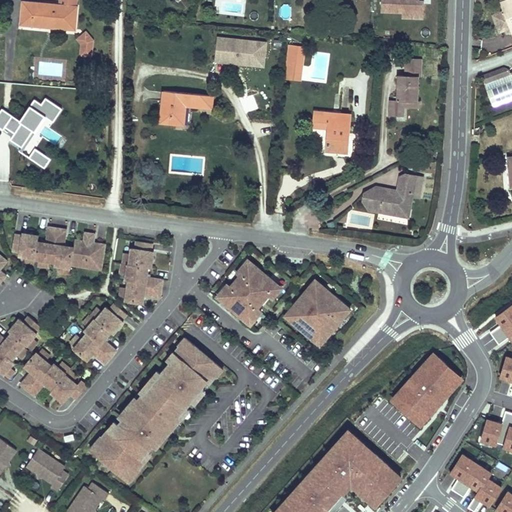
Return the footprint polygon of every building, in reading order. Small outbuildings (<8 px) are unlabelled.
[(75,29),(77,7),(76,7),(76,0),(60,0),(60,5),(23,2),(21,24),(50,27),(50,25),(53,25),(53,27),(75,29)] [(423,18),(424,4),(431,4),(430,0),(381,0),(381,11),(402,12),(402,18),(423,18)] [(511,0),(499,0),(504,11),(493,15),(499,32),(510,28),(511,33),(511,0)] [(91,55),(93,40),(86,33),(79,39),(82,44),(81,54),(91,55)] [(265,61),(267,43),(218,37),(217,54),(225,55),(224,62),(234,63),(235,57),(241,58),(240,64),(251,65),(252,59),(265,61)] [(293,78),(303,79),(303,47),(293,47),(293,78)] [(224,62),(225,55),(217,54),(216,61),(224,62)] [(421,69),(422,59),(407,59),(406,68),(421,69)] [(94,81),(96,64),(88,63),(86,80),(94,81)] [(511,65),(500,69),(502,73),(510,70),(511,73),(511,65)] [(421,76),(421,69),(406,68),(406,76),(418,76),(421,76)] [(494,76),(484,80),(485,83),(488,82),(495,79),(511,73),(510,70),(502,73),(500,69),(493,72),(494,76)] [(488,82),(485,83),(493,105),(511,98),(511,73),(495,79),(496,83),(497,83),(498,87),(511,82),(511,95),(495,102),(488,82)] [(417,102),(418,76),(406,76),(399,75),(398,100),(391,100),(390,115),(404,116),(404,108),(404,106),(409,101),(417,102)] [(183,110),(184,105),(186,105),(212,108),(213,96),(164,91),(161,122),(184,125),(185,111),(183,110)] [(0,108),(0,128),(11,136),(10,139),(21,146),(18,151),(20,152),(44,117),(52,123),(62,109),(44,97),(40,103),(33,98),(19,120),(0,108)] [(345,139),(346,135),(349,135),(351,115),(315,112),(314,127),(329,128),(327,151),(348,153),(349,139),(345,139)] [(34,149),(28,157),(43,167),(49,159),(34,149)] [(411,209),(416,175),(405,173),(405,174),(405,177),(400,176),(397,190),(397,194),(392,193),(392,192),(389,192),(390,189),(376,187),(364,193),(363,201),(367,206),(380,208),(379,212),(401,216),(411,209)] [(409,217),(411,209),(401,216),(409,217)] [(55,262),(58,245),(55,244),(57,228),(49,227),(47,243),(38,242),(35,258),(35,259),(40,260),(49,261),(55,262)] [(71,264),(74,247),(67,246),(63,245),(63,242),(64,242),(65,237),(66,230),(57,228),(55,244),(58,245),(55,262),(54,265),(61,266),(70,268),(71,264)] [(35,258),(38,242),(39,236),(23,233),(22,235),(14,234),(12,250),(20,251),(19,255),(26,256),(35,258)] [(101,265),(105,244),(97,243),(97,244),(93,244),(94,234),(86,233),(84,243),(75,241),(74,247),(71,264),(87,267),(88,263),(101,265)] [(151,267),(154,251),(151,251),(152,243),(137,240),(135,248),(132,248),(131,254),(129,264),(148,267),(151,267)] [(271,297),(280,286),(248,260),(237,273),(241,276),(231,287),(229,285),(218,298),(250,325),(262,312),(256,307),(267,294),(271,297)] [(147,278),(147,274),(148,267),(129,264),(128,264),(126,275),(126,280),(129,280),(146,283),(145,286),(162,288),(163,280),(150,278),(150,279),(147,278)] [(351,309),(315,279),(289,311),(295,316),(291,320),(320,345),(351,309)] [(160,296),(162,288),(145,286),(146,283),(129,280),(127,288),(126,298),(126,301),(143,303),(144,294),(160,296)] [(122,320),(127,314),(115,303),(109,310),(106,307),(103,312),(96,319),(111,332),(113,334),(124,321),(122,320)] [(511,305),(495,317),(499,322),(501,325),(500,326),(491,333),(495,339),(511,326),(511,305)] [(96,319),(103,312),(98,308),(91,315),(95,319),(96,319)] [(295,316),(289,311),(285,316),(291,320),(295,316)] [(88,327),(95,319),(91,315),(90,315),(83,323),(88,327)] [(36,333),(41,327),(36,322),(29,316),(24,322),(20,319),(9,331),(11,333),(25,345),(26,346),(33,338),(37,333),(36,333)] [(107,337),(111,332),(96,319),(95,319),(88,327),(85,331),(87,333),(100,344),(99,346),(111,357),(117,350),(107,342),(106,343),(103,340),(107,337)] [(511,326),(495,339),(499,345),(509,338),(510,337),(511,339),(511,326)] [(23,346),(25,345),(11,333),(6,340),(0,335),(0,346),(0,347),(0,346),(0,349),(12,360),(17,354),(23,346)] [(111,357),(99,346),(100,344),(87,333),(82,339),(75,347),(74,349),(87,360),(93,353),(106,364),(111,357)] [(75,347),(82,339),(77,335),(71,343),(75,347)] [(172,429),(181,418),(182,417),(179,415),(186,407),(191,401),(201,388),(203,386),(202,386),(206,381),(213,374),(216,377),(223,369),(186,337),(179,345),(183,348),(171,363),(161,374),(150,387),(149,387),(147,389),(144,393),(138,400),(139,401),(136,404),(130,412),(127,409),(126,410),(120,417),(123,420),(119,425),(101,445),(97,441),(90,449),(129,482),(139,470),(139,469),(135,466),(148,450),(153,445),(155,447),(161,439),(162,439),(159,436),(165,429),(168,426),(172,429)] [(31,350),(38,342),(33,338),(26,346),(31,350)] [(171,363),(183,348),(179,345),(167,359),(171,363)] [(0,346),(0,347),(0,346),(0,371),(4,374),(10,367),(14,362),(12,360),(0,349),(0,346)] [(22,358),(28,350),(23,346),(17,354),(22,358)] [(49,356),(42,349),(38,354),(45,360),(49,356)] [(40,379),(51,365),(45,360),(38,354),(36,352),(35,353),(25,366),(32,371),(21,384),(28,389),(38,377),(40,379)] [(430,368),(439,358),(434,353),(424,363),(430,368)] [(511,394),(511,358),(507,357),(500,378),(511,381),(511,393),(511,395),(511,394)] [(448,395),(456,387),(452,383),(459,375),(439,358),(430,368),(424,363),(401,389),(406,394),(397,404),(417,422),(424,414),(428,418),(442,402),(438,398),(445,391),(448,395)] [(69,370),(70,368),(63,362),(58,367),(66,374),(69,370)] [(53,389),(65,375),(66,374),(58,367),(53,363),(51,365),(40,379),(38,377),(28,389),(34,395),(42,385),(44,382),(48,385),(53,389)] [(9,378),(15,371),(10,367),(4,374),(9,378)] [(73,381),(77,376),(69,370),(66,374),(65,375),(73,381)] [(150,387),(161,374),(157,370),(143,387),(147,389),(149,387),(150,387)] [(210,384),(216,377),(213,374),(206,381),(210,384)] [(77,399),(87,386),(81,381),(77,385),(73,381),(65,375),(53,389),(51,392),(63,402),(71,393),(77,399)] [(463,379),(459,375),(452,383),(456,387),(463,379)] [(195,404),(206,391),(201,388),(191,401),(195,404)] [(406,394),(401,389),(392,399),(397,404),(406,394)] [(138,400),(144,393),(140,391),(138,393),(134,398),(138,400)] [(448,395),(445,391),(438,398),(442,402),(448,395)] [(130,412),(136,404),(132,401),(125,409),(126,410),(127,409),(130,412)] [(183,418),(190,410),(186,407),(179,415),(182,417),(181,418),(183,418)] [(505,445),(511,422),(511,413),(506,411),(502,423),(502,424),(498,423),(488,420),(481,441),(496,445),(497,443),(505,445)] [(424,414),(417,422),(421,425),(428,418),(424,414)] [(101,445),(119,425),(114,421),(97,441),(101,445)] [(162,440),(169,433),(165,429),(159,436),(162,439),(161,439),(162,440)] [(346,441),(353,432),(349,429),(341,437),(346,441)] [(281,511),(325,511),(326,511),(343,493),(352,483),(356,479),(366,488),(362,492),(376,505),(398,481),(385,469),(389,464),(376,453),(373,457),(362,447),(365,443),(353,432),(346,441),(341,437),(326,454),(330,458),(321,468),(317,464),(305,478),(309,481),(300,491),(296,488),(283,501),(288,505),(281,511)] [(73,433),(64,435),(65,441),(74,439),(73,433)] [(9,461),(16,450),(0,438),(0,477),(1,477),(0,476),(0,473),(5,466),(5,461),(9,461)] [(373,457),(376,453),(365,443),(362,447),(373,457)] [(62,471),(65,467),(39,449),(27,466),(38,473),(42,472),(43,477),(53,484),(51,486),(58,491),(69,475),(62,471)] [(139,469),(152,454),(148,450),(135,466),(139,469)] [(326,454),(317,464),(321,468),(330,458),(326,454)] [(458,493),(477,463),(463,454),(451,472),(456,476),(459,477),(458,479),(452,489),(458,493)] [(492,473),(477,463),(458,493),(464,496),(470,487),(471,486),(474,488),(479,491),(488,478),(492,473)] [(402,476),(389,464),(385,469),(398,481),(402,476)] [(309,481),(305,478),(296,488),(300,491),(309,481)] [(479,491),(469,507),(475,511),(481,501),(482,500),(485,502),(490,505),(502,487),(488,478),(479,491)] [(352,483),(362,492),(366,488),(356,479),(352,483)] [(91,511),(91,509),(95,508),(102,498),(104,500),(109,493),(93,482),(89,488),(85,486),(67,511),(91,511)] [(511,511),(511,493),(508,491),(496,509),(500,511),(511,511)] [(343,493),(326,511),(333,511),(348,496),(343,493)] [(281,511),(288,505),(283,501),(273,511),(281,511)]
